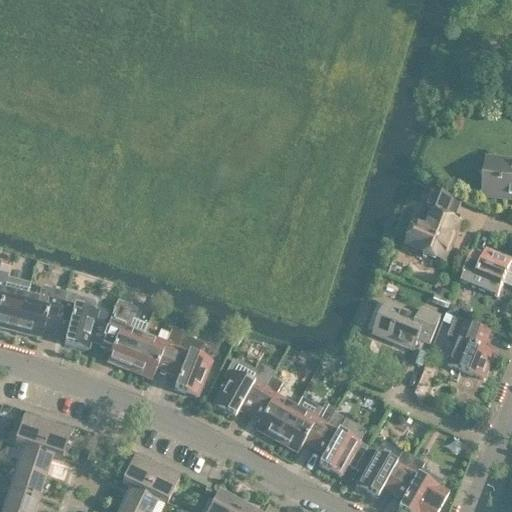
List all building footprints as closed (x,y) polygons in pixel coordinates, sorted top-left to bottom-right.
[(511,162),(485,160),(481,198),(511,201),(511,162)] [(404,248),(414,252),(443,264),(461,221),(459,220),(460,218),(455,216),(461,202),(453,200),(430,191),(422,208),(430,212),(425,225),(414,221),(404,248)] [(458,283),(496,298),(501,285),(511,289),(511,267),(509,266),(511,262),(484,251),(482,258),(470,253),(458,283)] [(0,329),(15,334),(25,296),(27,286),(5,280),(6,277),(0,275),(0,329)] [(25,296),(15,334),(39,340),(42,328),(53,331),(63,294),(39,288),(36,298),(25,296)] [(436,288),(433,295),(434,296),(446,301),(447,301),(450,294),(436,288)] [(65,334),(62,346),(86,352),(96,314),(92,313),(94,307),(91,303),(75,298),(75,297),(63,294),(53,331),(65,334)] [(434,296),(430,304),(443,309),(446,301),(434,296)] [(109,352),(104,364),(127,373),(142,336),(128,330),(134,314),(131,309),(115,302),(97,348),(109,352)] [(372,335),(412,351),(417,340),(428,345),(439,319),(419,312),(417,319),(383,306),(372,335)] [(458,320),(466,317),(463,309),(455,312),(458,320)] [(482,381),(493,355),(482,350),(489,333),(454,319),(454,320),(445,316),(441,324),(451,327),(446,337),(456,341),(446,367),(482,381)] [(127,373),(150,382),(154,371),(166,375),(181,337),(182,334),(170,329),(167,335),(158,332),(155,341),(142,336),(127,373)] [(172,391),(195,400),(209,363),(198,359),(203,346),(181,337),(166,375),(176,380),(172,391)] [(226,380),(211,407),(232,419),(238,409),(249,415),(269,379),(271,374),(268,373),(269,371),(256,364),(251,371),(234,362),(233,363),(230,362),(222,378),(226,380)] [(253,431),(274,443),(294,409),(273,397),(280,386),(269,379),(249,415),(259,420),(253,431)] [(301,444),(312,450),(332,415),(334,412),(322,405),(314,420),(294,409),(274,443),(296,455),(301,444)] [(20,421),(12,445),(22,448),(36,453),(44,428),(36,426),(38,419),(23,414),(21,421),(20,421)] [(322,456),(316,466),(338,479),(345,466),(353,471),(365,449),(357,444),(364,433),(332,415),(312,450),(322,456)] [(52,431),(44,428),(36,453),(50,458),(60,461),(68,436),(67,436),(69,429),(54,424),(52,431)] [(22,448),(14,471),(43,480),(50,458),(36,453),(22,448)] [(381,489),(391,495),(411,459),(400,453),(394,465),(365,449),(353,471),(361,475),(354,487),(375,500),(381,489)] [(119,485),(129,489),(142,495),(153,472),(145,468),(149,462),(134,455),(131,461),(119,485)] [(395,511),(397,511),(437,511),(447,495),(416,477),(422,466),(411,459),(391,495),(401,501),(395,511)] [(142,495),(156,502),(165,506),(176,483),(175,483),(178,476),(164,469),(161,476),(153,472),(142,495)] [(14,471),(7,493),(7,494),(35,503),(43,480),(14,471)] [(150,511),(156,502),(142,495),(129,489),(118,510),(121,511),(150,511)] [(7,494),(0,511),(32,511),(35,503),(7,494)] [(234,511),(238,506),(216,494),(206,511),(234,511)]
